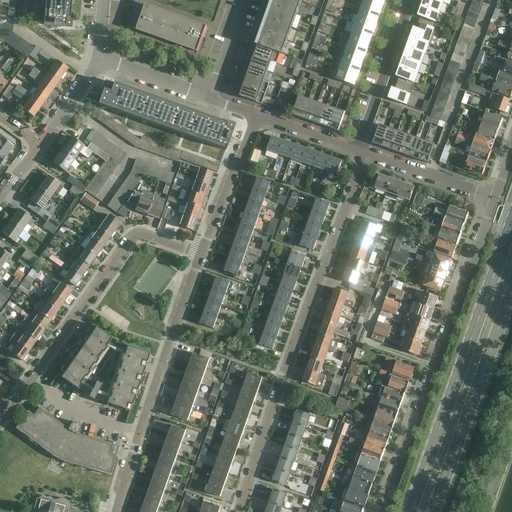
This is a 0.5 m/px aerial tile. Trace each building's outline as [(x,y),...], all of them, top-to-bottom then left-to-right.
[(26,0),(25,11),(33,17),(34,0),(26,0)] [(47,0),(46,25),(60,26),(60,28),(74,29),(74,31),(75,31),(75,28),(74,27),(74,25),(73,24),(72,22),(72,19),(68,19),(68,18),(66,18),(67,0),(47,0)] [(273,0),(258,45),(282,54),(301,0),(273,0)] [(372,0),(363,0),(361,6),(380,13),(384,4),(372,0)] [(434,0),(423,0),(421,6),(440,13),(443,3),(434,0)] [(472,0),(470,6),(481,10),(483,4),(472,0)] [(338,8),(332,6),(327,4),(325,10),(335,14),(338,8)] [(206,26),(149,6),(146,5),(142,15),(141,15),(136,30),(197,52),(203,37),(202,37),(206,26)] [(361,6),(358,15),(377,22),(380,13),(361,6)] [(423,18),(421,24),(434,28),(436,23),(440,13),(421,6),(418,16),(423,18)] [(470,6),(468,12),(479,15),(481,10),(470,6)] [(468,12),(466,18),(477,22),(479,15),(468,12)] [(358,15),(355,24),(374,31),(377,22),(358,15)] [(466,18),(464,23),(475,27),(477,22),(466,18)] [(496,21),(492,19),(488,30),(494,32),(498,22),(496,21)] [(464,23),(462,28),(473,32),(475,27),(464,23)] [(0,29),(9,30),(12,32),(12,25),(0,24),(0,29)] [(355,24),(352,33),(371,40),(374,31),(355,24)] [(414,28),(410,38),(428,44),(434,47),(440,31),(434,28),(421,24),(419,30),(414,28)] [(462,28),(460,34),(471,37),(473,32),(462,28)] [(0,38),(5,42),(12,32),(9,30),(0,29),(0,38)] [(12,32),(5,42),(10,45),(17,36),(12,32)] [(352,33),(349,42),(367,49),(371,40),(352,33)] [(460,34),(458,39),(469,43),(471,37),(460,34)] [(17,36),(10,45),(14,48),(21,39),(17,36)] [(410,38),(407,47),(425,54),(428,44),(410,38)] [(21,39),(14,48),(18,51),(25,42),(21,39)] [(336,48),(345,51),(364,58),(367,49),(349,42),(339,39),(336,48)] [(458,39),(456,45),(467,49),(469,43),(458,39)] [(500,41),(498,45),(510,50),(511,50),(511,43),(511,46),(500,41)] [(25,42),(18,51),(23,54),(30,45),(25,42)] [(30,45),(23,54),(27,58),(29,55),(34,48),(30,45)] [(252,55),(254,56),(254,55),(271,61),(277,63),(280,54),(282,54),(258,45),(256,50),(254,49),(252,55)] [(456,45),(455,50),(465,53),(467,49),(456,45)] [(490,54),(495,56),(511,62),(511,50),(510,50),(498,45),(498,46),(509,50),(508,55),(494,50),(493,52),(491,52),(490,54)] [(34,48),(29,55),(34,59),(37,54),(53,65),(50,70),(60,78),(67,68),(36,46),(34,48)] [(407,47),(403,57),(421,64),(425,54),(407,47)] [(455,50),(453,55),(463,59),(465,53),(455,50)] [(345,51),(342,60),(361,67),(364,58),(345,51)] [(480,51),(476,62),(481,64),(485,53),(480,51)] [(248,65),(251,66),(251,65),(267,71),(271,61),(254,55),(254,56),(252,60),(250,59),(248,65)] [(453,55),(450,61),(461,64),(463,59),(453,55)] [(511,62),(495,56),(494,61),(503,64),(501,71),(511,74),(511,62)] [(403,57),(400,67),(418,73),(421,64),(403,57)] [(5,63),(0,69),(5,72),(9,66),(11,62),(7,60),(5,63)] [(342,60),(339,69),(358,76),(361,67),(342,60)] [(450,61),(449,66),(459,70),(461,64),(450,61)] [(481,64),(476,62),(472,72),(477,74),(481,64)] [(245,75),(247,76),(247,75),(264,81),(267,71),(251,65),(251,66),(249,70),(247,69),(245,75)] [(449,66),(447,72),(457,75),(459,70),(449,66)] [(402,79),(400,84),(412,89),(414,83),(418,73),(400,67),(396,77),(402,79)] [(33,68),(31,72),(54,88),(60,78),(50,70),(45,76),(33,68)] [(358,76),(339,69),(335,79),(354,86),(358,76)] [(491,74),(489,78),(511,86),(511,74),(501,71),(498,77),(491,74)] [(54,88),(31,72),(27,76),(40,85),(36,90),(47,98),(54,88)] [(447,72),(445,77),(455,81),(457,75),(447,72)] [(247,75),(247,76),(245,80),(243,80),(241,85),(243,86),(266,94),(269,83),(264,81),(247,75)] [(511,93),(511,86),(489,78),(482,75),(480,80),(494,85),(492,91),(510,98),(511,93)] [(445,77),(442,83),(453,87),(455,81),(445,77)] [(99,102),(181,131),(225,147),(224,150),(225,150),(231,134),(233,134),(238,121),(238,120),(237,120),(236,120),(234,120),(232,121),(230,121),(227,120),(226,124),(225,123),(224,126),(177,109),(178,106),(113,83),(112,86),(111,85),(110,85),(108,86),(106,86),(104,86),(101,85),(99,93),(101,93),(97,104),(98,105),(99,102)] [(442,83),(440,88),(451,92),(453,87),(442,83)] [(412,89),(400,84),(398,90),(392,88),(388,99),(407,105),(410,95),(412,89)] [(484,96),(487,89),(471,84),(468,90),(484,96)] [(8,99),(12,93),(26,103),(22,109),(33,117),(40,107),(17,91),(9,85),(2,95),(8,99)] [(266,94),(243,86),(242,91),(239,90),(237,95),(262,104),(266,94)] [(20,87),(17,91),(40,107),(47,98),(36,90),(32,96),(20,87)] [(440,88),(438,94),(449,98),(451,92),(440,88)] [(489,107),(494,109),(505,113),(510,100),(499,96),(492,93),(490,99),(492,100),(489,107)] [(438,94),(437,99),(447,103),(449,98),(438,94)] [(292,115),(301,118),(308,99),(299,96),(292,115)] [(308,99),(301,118),(311,121),(317,103),(308,99)] [(437,99),(434,105),(445,109),(447,103),(437,99)] [(421,110),(426,112),(430,102),(425,101),(421,110)] [(317,103),(311,121),(320,125),(326,106),(317,103)] [(434,105),(432,111),(443,115),(445,109),(434,105)] [(326,106),(320,125),(329,128),(335,109),(326,106)] [(335,109),(329,128),(338,131),(345,112),(335,109)] [(443,115),(432,111),(430,117),(441,121),(443,115)] [(492,115),(486,112),(482,123),(499,129),(503,118),(498,117),(492,115)] [(136,148),(139,141),(102,113),(97,120),(136,148)] [(473,131),(477,133),(495,140),(499,129),(482,123),(476,121),(473,131)] [(372,143),(382,147),(389,128),(379,125),(372,143)] [(389,128),(382,147),(391,150),(398,131),(389,128)] [(92,130),(85,139),(90,143),(97,133),(92,130)] [(398,131),(391,150),(400,153),(407,134),(398,131)] [(459,132),(457,138),(461,139),(491,150),(495,140),(477,133),(474,139),(468,137),(468,135),(459,132)] [(97,133),(90,143),(94,146),(102,137),(97,133)] [(407,134),(400,153),(409,156),(416,138),(407,134)] [(267,150),(279,154),(284,141),(272,136),(267,150)] [(0,164),(6,157),(5,156),(12,146),(0,137),(0,164)] [(70,137),(61,150),(74,159),(79,152),(85,157),(86,156),(88,157),(91,152),(70,137)] [(102,137),(94,146),(99,149),(99,150),(106,140),(102,137)] [(139,141),(136,148),(138,149),(142,150),(146,139),(142,138),(139,141)] [(416,138),(409,156),(418,160),(425,141),(416,138)] [(461,139),(457,138),(455,143),(464,147),(465,145),(471,147),(469,154),(487,161),(491,150),(461,139)] [(146,139),(142,150),(148,152),(152,141),(146,139)] [(106,140),(99,150),(104,153),(111,144),(106,140)] [(152,141),(148,152),(152,154),(154,154),(158,143),(152,141)] [(284,141),(279,154),(291,158),(295,145),(284,141)] [(425,141),(418,160),(428,163),(434,144),(425,141)] [(158,143),(154,154),(160,157),(164,145),(158,143)] [(111,144),(104,153),(109,157),(116,147),(111,144)] [(164,145),(160,157),(166,159),(170,147),(164,145)] [(295,145),(291,158),(302,162),(307,149),(295,145)] [(446,164),(452,147),(446,145),(440,162),(446,164)] [(116,147),(109,157),(113,160),(120,151),(116,147)] [(170,147),(166,159),(172,161),(176,149),(170,147)] [(99,149),(96,154),(105,161),(109,157),(104,153),(99,150),(99,149)] [(172,161),(178,163),(179,159),(217,172),(219,164),(176,149),(172,161)] [(307,149),(302,162),(314,166),(318,153),(307,149)] [(74,159),(61,150),(52,163),(68,174),(73,168),(70,165),(74,159)] [(120,151),(113,160),(118,164),(125,154),(120,151)] [(318,153),(314,166),(325,170),(330,157),(318,153)] [(469,154),(465,166),(483,173),(487,161),(469,154)] [(105,161),(105,162),(115,169),(118,164),(113,160),(109,157),(105,161)] [(330,157),(325,170),(337,175),(342,161),(330,157)] [(135,160),(131,171),(137,173),(141,162),(135,160)] [(105,162),(101,167),(111,174),(115,169),(105,162)] [(141,162),(137,173),(142,175),(146,164),(141,162)] [(146,164),(142,175),(148,177),(152,166),(146,164)] [(152,166),(148,177),(153,179),(157,168),(152,166)] [(101,167),(98,172),(108,179),(111,174),(101,167)] [(198,173),(195,180),(208,185),(213,173),(194,167),(193,171),(198,173)] [(157,168),(153,179),(159,181),(163,170),(157,168)] [(163,170),(159,181),(164,183),(168,172),(163,170)] [(130,173),(127,178),(137,185),(140,180),(141,179),(142,175),(137,173),(131,171),(130,173)] [(98,172),(95,176),(104,183),(108,179),(98,172)] [(168,172),(164,183),(170,185),(174,174),(168,172)] [(374,189),(376,188),(387,192),(391,179),(380,175),(378,181),(372,179),(369,188),(374,189)] [(48,176),(39,188),(50,197),(54,191),(58,194),(63,187),(48,176)] [(73,186),(83,193),(84,191),(87,187),(70,176),(67,181),(73,185),(73,186)] [(95,176),(91,181),(101,188),(104,183),(95,176)] [(127,178),(124,183),(133,190),(137,185),(127,178)] [(194,184),(191,191),(204,196),(208,185),(195,180),(190,178),(189,182),(194,184)] [(257,178),(253,190),(267,195),(271,183),(257,178)] [(391,179),(387,192),(398,196),(403,183),(391,179)] [(91,181),(88,186),(98,193),(101,188),(91,181)] [(124,183),(120,188),(130,194),(133,190),(124,183)] [(403,183),(398,196),(409,200),(414,187),(403,183)] [(73,186),(69,191),(79,198),(83,193),(73,186)] [(87,188),(84,191),(94,198),(98,193),(88,186),(87,188)] [(50,197),(39,188),(30,201),(42,209),(50,197)] [(120,188),(117,192),(127,199),(130,194),(120,188)] [(187,190),(183,201),(187,203),(200,207),(204,196),(191,191),(187,190)] [(253,190),(249,201),(263,206),(267,195),(253,190)] [(117,192),(113,197),(123,204),(127,199),(117,192)] [(127,202),(137,205),(135,211),(147,214),(151,201),(153,196),(148,195),(146,200),(140,197),(141,194),(134,192),(127,202)] [(417,192),(415,198),(412,204),(416,206),(418,199),(421,194),(417,192)] [(98,204),(85,194),(80,202),(93,211),(98,204)] [(151,201),(147,214),(159,218),(165,200),(153,196),(151,201)] [(113,197),(110,202),(120,209),(123,204),(113,197)] [(316,199),(312,211),(326,216),(330,204),(316,199)] [(186,207),(183,214),(196,219),(200,207),(187,203),(181,201),(179,205),(186,207)] [(249,201),(245,213),(258,217),(263,206),(249,201)] [(110,202),(106,207),(116,214),(120,209),(110,202)] [(380,210),(369,206),(366,214),(377,218),(380,210)] [(434,213),(438,214),(446,217),(465,223),(468,213),(449,206),(447,212),(436,208),(434,213)] [(169,220),(172,210),(165,208),(161,217),(169,220)] [(19,210),(10,222),(23,230),(27,224),(30,227),(33,222),(30,220),(31,218),(19,210)] [(73,211),(72,212),(70,215),(77,220),(79,216),(76,214),(76,213),(73,211)] [(312,211),(308,222),(322,227),(326,216),(312,211)] [(245,213),(241,224),(254,229),(258,217),(245,213)] [(196,219),(183,214),(179,226),(192,230),(196,219)] [(425,221),(425,222),(435,225),(461,234),(465,223),(446,217),(438,214),(446,216),(442,225),(441,224),(441,222),(430,218),(429,219),(427,218),(426,221),(425,221)] [(94,226),(110,237),(120,223),(109,215),(99,229),(94,226)] [(47,221),(46,221),(57,229),(61,223),(51,216),(47,221)] [(378,223),(364,218),(359,234),(372,239),(378,223)] [(57,229),(46,221),(42,227),(53,235),(57,229)] [(70,230),(72,226),(65,221),(63,225),(70,230)] [(23,230),(10,222),(2,233),(19,245),(27,233),(23,230)] [(308,222),(304,233),(318,238),(322,227),(308,222)] [(435,225),(425,222),(424,226),(436,230),(434,238),(438,239),(456,246),(461,234),(435,225)] [(241,224),(237,236),(250,240),(254,229),(241,224)] [(88,236),(87,236),(103,247),(110,237),(94,226),(91,230),(95,234),(92,239),(88,236)] [(393,240),(396,230),(387,227),(385,232),(387,233),(385,237),(393,240)] [(63,240),(65,236),(58,231),(56,235),(63,240)] [(318,238),(304,233),(299,245),(313,250),(318,238)] [(359,234),(355,245),(368,250),(372,239),(359,234)] [(87,236),(80,246),(96,257),(103,247),(87,236)] [(237,236),(233,247),(246,252),(250,240),(237,236)] [(438,239),(434,238),(429,250),(452,258),(456,246),(438,239)] [(57,248),(59,245),(52,240),(50,244),(57,248)] [(420,240),(418,246),(427,249),(428,243),(420,240)] [(355,245),(351,257),(364,261),(368,250),(355,245)] [(77,250),(73,256),(77,258),(89,267),(96,257),(80,246),(77,250)] [(233,247),(228,259),(242,263),(246,252),(233,247)] [(0,249),(0,266),(1,268),(9,256),(0,249)] [(37,257),(26,249),(22,256),(32,263),(37,257)] [(43,253),(48,257),(50,258),(52,255),(45,250),(43,253)] [(292,251),(288,264),(302,269),(306,256),(292,251)] [(415,259),(431,265),(447,270),(451,260),(435,254),(433,260),(417,255),(415,259)] [(74,263),(71,268),(82,276),(89,267),(77,258),(73,256),(72,255),(69,259),(74,263)] [(32,263),(22,256),(18,261),(29,269),(32,263)] [(351,257),(346,268),(360,273),(364,261),(351,257)] [(242,263),(228,259),(224,271),(237,275),(242,263)] [(298,280),(302,269),(288,264),(284,275),(298,280)] [(38,273),(41,269),(34,265),(32,268),(38,273)] [(63,269),(67,273),(64,278),(75,286),(82,276),(71,268),(70,269),(66,265),(63,269)] [(431,265),(427,275),(444,281),(447,270),(431,265)] [(386,266),(384,273),(391,275),(393,269),(386,266)] [(360,273),(346,268),(342,280),(351,283),(349,288),(361,292),(365,283),(357,280),(360,273)] [(27,275),(25,278),(31,283),(33,279),(27,275)] [(294,292),(298,280),(284,275),(279,286),(294,292)] [(444,281),(427,275),(424,285),(440,291),(444,281)] [(216,276),(212,288),(226,293),(230,281),(216,276)] [(57,288),(53,293),(64,302),(71,291),(53,278),(50,283),(57,288)] [(12,293),(1,285),(0,286),(0,293),(7,298),(12,293)] [(20,285),(17,289),(26,295),(29,291),(20,285)] [(289,303),(294,292),(279,286),(275,298),(289,303)] [(402,298),(404,292),(390,287),(388,293),(402,298)] [(50,298),(46,303),(57,311),(64,302),(53,293),(46,288),(43,293),(50,298)] [(212,288),(208,300),(222,305),(226,293),(212,288)] [(335,288),(331,300),(344,305),(349,293),(335,288)] [(413,302),(416,303),(418,304),(419,304),(434,309),(438,297),(417,290),(413,302)] [(13,295),(10,298),(17,303),(19,299),(13,295)] [(285,314),(289,303),(275,298),(271,309),(285,314)] [(400,303),(386,298),(384,304),(397,309),(400,303)] [(41,299),(33,309),(50,321),(57,311),(46,303),(41,299)] [(208,300),(204,311),(218,316),(222,305),(208,300)] [(331,300),(327,312),(340,317),(344,305),(331,300)] [(397,309),(384,304),(382,310),(395,314),(397,309)] [(414,309),(412,314),(430,321),(434,309),(419,304),(418,304),(416,310),(414,309)] [(6,305),(4,308),(10,313),(12,309),(6,305)] [(36,317),(32,323),(43,331),(50,321),(33,309),(30,314),(36,317)] [(281,326),(285,314),(271,309),(267,321),(281,326)] [(218,316),(204,311),(200,323),(214,328),(218,316)] [(327,312),(323,323),(336,328),(340,317),(327,312)] [(412,321),(410,327),(426,332),(430,321),(412,314),(410,320),(412,321)] [(25,318),(18,328),(25,332),(39,343),(36,340),(43,331),(32,323),(25,318)] [(277,337),(281,326),(267,321),(263,332),(277,337)] [(391,327),(378,322),(375,327),(389,332),(391,327)] [(323,323),(319,335),(332,339),(336,328),(323,323)] [(105,346),(111,338),(91,325),(56,375),(77,389),(81,384),(80,383),(84,376),(86,377),(89,372),(88,371),(93,364),(94,365),(98,360),(97,359),(102,352),(103,353),(106,347),(105,346)] [(389,332),(375,327),(374,333),(387,338),(389,332)] [(406,332),(404,337),(421,344),(426,332),(410,327),(408,333),(406,332)] [(18,328),(11,338),(18,343),(29,351),(33,345),(36,347),(39,343),(25,332),(18,328)] [(273,350),(277,337),(263,332),(259,345),(273,350)] [(319,335),(315,346),(328,351),(332,339),(319,335)] [(421,344),(404,337),(402,343),(404,344),(402,350),(417,356),(421,344)] [(18,343),(11,338),(8,342),(14,347),(11,352),(22,360),(29,351),(18,343)] [(149,353),(126,346),(123,355),(122,355),(120,361),(121,361),(118,369),(117,369),(115,375),(116,376),(114,384),(112,383),(110,389),(112,390),(109,398),(108,398),(106,404),(130,411),(149,353)] [(315,346),(311,358),(324,363),(328,351),(315,346)] [(359,360),(362,349),(357,347),(353,358),(359,360)] [(193,354),(189,367),(205,372),(210,360),(193,354)] [(311,358),(307,369),(320,374),(324,363),(311,358)] [(409,380),(414,368),(386,358),(385,362),(392,365),(389,373),(409,380)] [(338,367),(345,370),(347,364),(340,362),(338,367)] [(189,367),(185,378),(201,384),(205,372),(189,367)] [(320,374),(307,369),(303,381),(316,385),(320,374)] [(248,373),(244,386),(258,391),(263,378),(248,373)] [(350,384),(353,376),(347,374),(344,382),(350,384)] [(391,380),(388,389),(404,394),(409,383),(390,376),(388,380),(391,380)] [(185,378),(180,390),(197,396),(201,384),(185,378)] [(93,399),(100,386),(100,385),(95,382),(88,396),(93,399)] [(244,386),(240,398),(254,403),(258,391),(244,386)] [(382,387),(378,397),(400,405),(404,394),(388,389),(382,387)] [(180,390),(176,402),(192,408),(197,396),(180,390)] [(378,397),(374,409),(397,416),(400,405),(378,397)] [(240,398),(236,409),(250,414),(254,403),(240,398)] [(349,401),(338,398),(335,407),(345,411),(349,401)] [(192,408),(176,402),(172,415),(188,421),(192,408)] [(70,424),(70,425),(68,429),(33,404),(15,428),(52,456),(55,457),(63,461),(65,462),(110,475),(118,446),(77,434),(79,430),(79,429),(80,428),(80,427),(79,426),(79,425),(78,424),(78,423),(77,423),(76,422),(75,422),(74,422),(73,422),(72,423),(71,423),(70,424)] [(236,409),(231,421),(246,426),(250,414),(236,409)] [(374,409),(370,420),(392,428),(397,416),(374,409)] [(298,411),(294,423),(306,428),(310,416),(298,411)] [(370,420),(366,431),(388,439),(392,428),(370,420)] [(231,421),(227,433),(241,438),(246,426),(231,421)] [(348,425),(342,422),(338,434),(344,436),(348,425)] [(294,423),(289,435),(302,439),(306,428),(294,423)] [(172,426),(168,438),(182,443),(186,431),(172,426)] [(347,437),(351,438),(352,439),(359,441),(362,443),(384,450),(388,439),(366,431),(362,442),(359,441),(360,439),(348,434),(347,437)] [(227,433),(223,445),(237,450),(241,438),(227,433)] [(289,435),(285,446),(298,451),(302,439),(289,435)] [(168,438),(164,450),(178,455),(182,443),(168,438)] [(351,438),(349,442),(361,447),(358,454),(380,462),(384,450),(362,443),(359,441),(352,439),(351,438)] [(223,445),(219,456),(233,461),(237,450),(223,445)] [(339,447),(333,445),(329,456),(335,458),(339,447)] [(285,446),(281,457),(294,462),(298,451),(285,446)] [(164,450),(160,462),(173,467),(178,455),(164,450)] [(358,454),(354,465),(376,473),(380,462),(358,454)] [(219,456),(215,468),(229,473),(233,461),(219,456)] [(329,456),(325,467),(331,469),(335,458),(329,456)] [(281,457),(277,469),(290,473),(294,462),(281,457)] [(160,462),(155,474),(169,479),(173,467),(160,462)] [(353,470),(350,476),(372,484),(376,473),(354,465),(351,464),(349,469),(353,470)] [(331,469),(325,467),(321,479),(327,481),(331,469)] [(215,468),(210,480),(224,485),(229,473),(215,468)] [(290,473),(277,469),(273,481),(285,485),(290,473)] [(155,474),(151,485),(165,490),(169,479),(155,474)] [(350,476),(346,487),(368,495),(372,484),(350,476)] [(327,481),(321,479),(317,490),(323,492),(327,481)] [(224,485),(210,480),(206,492),(220,497),(224,485)] [(151,485),(147,497),(161,502),(165,490),(151,485)] [(368,495),(346,487),(342,499),(364,507),(368,495)] [(274,490),(269,503),(282,508),(287,495),(274,490)] [(82,511),(83,511),(71,508),(71,509),(71,508),(71,506),(70,503),(68,501),(66,500),(64,499),(61,499),(59,499),(56,500),(56,499),(42,495),(41,497),(37,499),(36,499),(32,511),(82,511)] [(322,505),(325,498),(317,495),(314,502),(322,505)] [(147,497),(143,509),(151,511),(157,511),(161,502),(147,497)] [(332,506),(331,510),(335,511),(362,511),(364,509),(342,501),(339,508),(332,506)] [(204,502),(200,511),(218,511),(220,508),(204,502)] [(269,503),(265,511),(280,511),(282,508),(269,503)]
